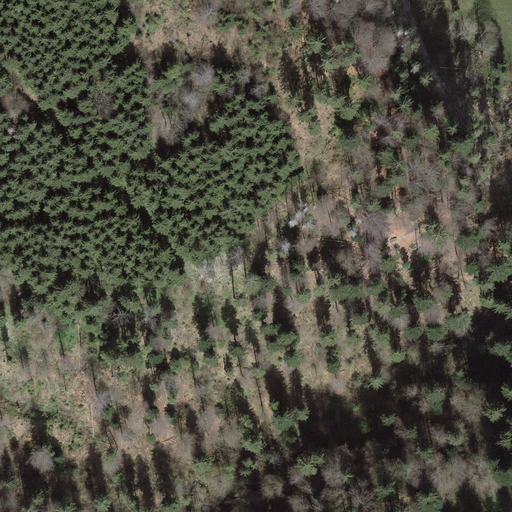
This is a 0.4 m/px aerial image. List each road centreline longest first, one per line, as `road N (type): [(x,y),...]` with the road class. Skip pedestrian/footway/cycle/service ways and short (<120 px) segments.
road 1 (track): [(0,218),(157,209),(234,194),(298,165),(326,137)]
road 2 (track): [(138,0),(129,37),(0,158)]
